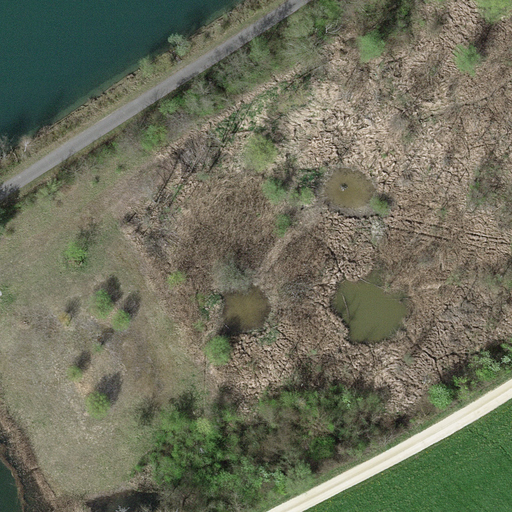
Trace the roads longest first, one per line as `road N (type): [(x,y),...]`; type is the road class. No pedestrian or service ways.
road 1 (unclassified): [(293,0),(0,191)]
road 2 (track): [(287,511),(511,388)]
